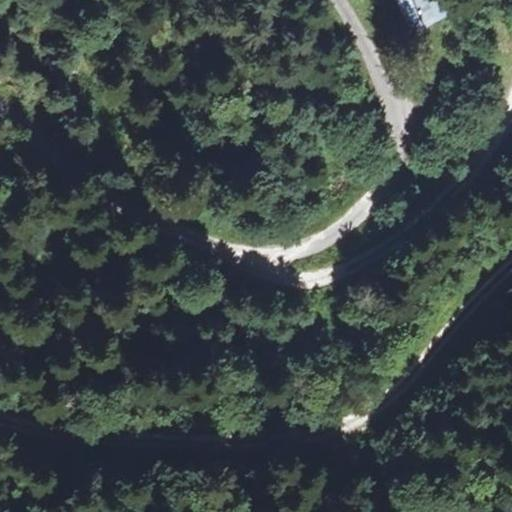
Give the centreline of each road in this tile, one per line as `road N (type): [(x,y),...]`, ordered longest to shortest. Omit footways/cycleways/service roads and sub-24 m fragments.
road 1 (unclassified): [(336,0),(389,99),(395,146),(375,197),(357,217),(288,255),(227,251),(126,207),(0,104)]
road 2 (track): [(511,270),(408,384),(353,428),(293,442),(192,442),(68,438),(0,422)]
road 3 (track): [(252,255),(265,274),(290,281),(317,284),(352,272),(411,235),(463,185),(511,114)]
